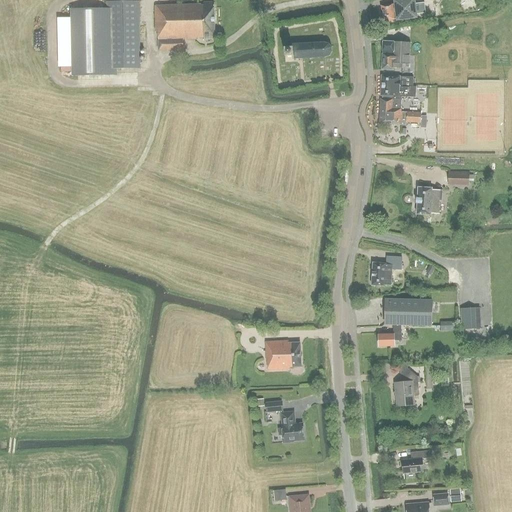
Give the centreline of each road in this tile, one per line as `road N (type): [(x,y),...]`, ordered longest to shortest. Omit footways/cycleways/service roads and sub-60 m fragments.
road 1 (secondary): [(350,511),(336,333),(358,144),(351,114),(359,62),(349,0)]
road 2 (track): [(163,88),(130,175),(48,244)]
